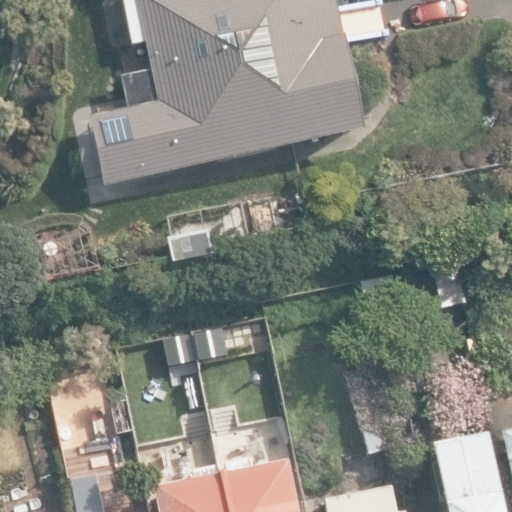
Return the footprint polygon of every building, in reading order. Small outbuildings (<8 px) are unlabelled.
[(123,111),(138,181),(362,134),(334,0),(136,0),(152,74),(122,80),(129,110),(123,111)] [(78,221),(11,230),(17,276),(84,267),(78,221)] [(437,282),(442,303),(461,299),(453,263),(405,274),(408,289),(437,282)] [(359,281),(367,317),(401,309),(393,274),(359,281)] [(149,333),(159,370),(193,361),(184,324),(149,333)] [(347,376),(367,457),(396,450),(376,369),(347,376)] [(511,433),(501,435),(511,485),(511,433)] [(500,511),(485,438),(430,449),(443,511),(500,511)] [(220,476),(227,511),(296,511),(286,463),(220,476)] [(70,480),(76,511),(102,511),(95,475),(70,480)] [(227,511),(220,476),(153,490),(157,511),(227,511)] [(398,511),(394,489),(324,504),(325,511),(398,511)]
